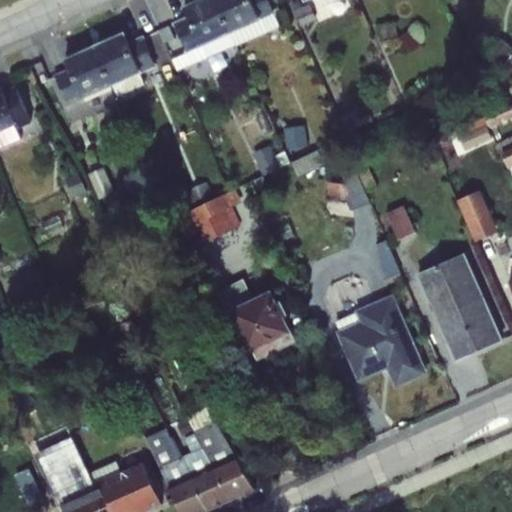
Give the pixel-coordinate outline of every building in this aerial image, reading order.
[(201,0),(185,7),(189,18),(201,44),(232,31),(218,0),(201,0)] [(218,0),(232,31),(260,19),(251,0),(218,0)] [(232,31),(238,44),(280,26),(268,0),(251,0),(260,19),(232,31)] [(201,44),(189,18),(175,24),(193,63),(238,44),(232,31),(201,44)] [(396,24),(380,27),(383,41),(399,38),(396,24)] [(125,33),(96,46),(113,84),(139,72),(142,71),(129,43),(125,33)] [(129,43),(142,71),(155,65),(143,37),(129,43)] [(511,46),(501,37),(486,56),(500,66),(511,50),(511,46)] [(96,46),(65,60),(69,69),(82,98),(113,84),(96,46)] [(82,98),(69,69),(54,76),(68,104),(82,98)] [(113,84),(119,96),(145,84),(139,72),(113,84)] [(31,76),(22,80),(26,89),(35,85),(31,76)] [(113,84),(82,98),(91,109),(119,96),(113,84)] [(15,124),(17,129),(31,123),(16,86),(4,92),(17,123),(15,124)] [(1,87),(0,87),(0,130),(15,124),(17,123),(4,92),(1,87)] [(490,130),(511,121),(511,103),(484,115),(490,130)] [(212,110),(205,125),(209,126),(222,133),(229,119),(212,110)] [(356,111),(341,118),(347,133),(373,121),(370,115),(361,120),(356,111)] [(15,124),(0,130),(0,147),(21,138),(17,129),(15,124)] [(306,125),(285,128),(288,148),(305,145),(310,144),(306,125)] [(218,141),(222,133),(209,126),(205,134),(218,141)] [(329,135),(316,140),(319,148),(332,142),(329,135)] [(497,141),(503,154),(511,150),(511,137),(507,140),(505,137),(497,141)] [(271,144),(252,153),(263,176),(289,164),(280,145),(273,148),(271,144)] [(305,145),(288,148),(289,155),(306,152),(305,145)] [(511,166),(511,150),(503,154),(509,168),(511,166)] [(105,166),(88,174),(99,199),(116,192),(105,166)] [(253,172),(243,175),(242,172),(227,178),(232,189),(257,179),(253,172)] [(350,175),(325,173),(324,183),(330,184),(328,200),(348,202),(350,175)] [(206,183),(189,191),(195,204),(212,196),(206,183)] [(480,190),(458,200),(476,241),(498,231),(480,190)] [(226,194),(192,210),(206,241),(207,243),(241,226),(226,194)] [(405,205),(387,214),(398,240),(416,232),(405,205)] [(206,241),(192,210),(178,217),(192,247),(206,241)] [(57,216),(42,222),(48,234),(63,227),(57,216)] [(161,227),(138,237),(148,260),(171,249),(161,227)] [(465,253),(418,274),(456,361),(503,340),(465,253)] [(230,311),(254,300),(244,279),(219,292),(231,317),(233,316),(230,311)] [(254,300),(230,311),(233,316),(251,353),(254,351),(292,332),(284,315),(288,313),(282,300),(278,302),(273,291),(254,300)] [(394,295),(357,311),(358,312),(362,322),(342,331),(338,333),(360,380),(388,367),(397,386),(427,373),(426,370),(422,361),(394,295)] [(362,322),(358,312),(337,322),(342,331),(362,322)] [(7,313),(0,316),(0,328),(12,323),(7,313)] [(297,341),(292,332),(254,351),(258,360),(297,341)] [(422,361),(426,370),(441,364),(436,352),(431,354),(430,353),(422,356),(424,360),(422,361)] [(214,467),(237,456),(219,422),(222,420),(214,403),(188,417),(196,433),(204,449),(213,467),(214,467)] [(162,467),(183,457),(168,428),(146,438),(162,467)] [(204,449),(196,433),(186,438),(193,453),(183,457),(193,476),(213,467),(204,449)] [(237,456),(214,467),(229,498),(254,487),(238,456),(237,456)] [(193,476),(183,457),(162,467),(172,486),(193,476)] [(48,460),(14,474),(29,511),(50,511),(53,511),(45,492),(59,486),(48,460)] [(135,511),(143,511),(162,503),(144,462),(100,482),(102,486),(113,511),(133,511),(135,511)] [(68,502),(96,489),(84,463),(60,474),(66,490),(64,491),(68,502)] [(213,467),(193,476),(208,508),(229,498),(214,467),(213,467)] [(193,476),(172,486),(183,511),(198,511),(208,508),(193,476)] [(63,511),(113,511),(102,486),(96,489),(68,502),(61,505),(63,511)]
